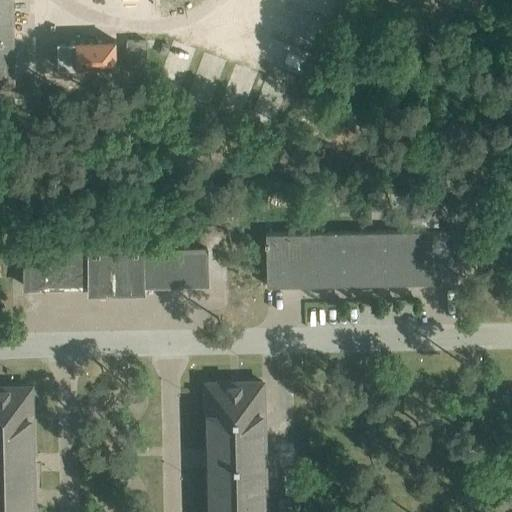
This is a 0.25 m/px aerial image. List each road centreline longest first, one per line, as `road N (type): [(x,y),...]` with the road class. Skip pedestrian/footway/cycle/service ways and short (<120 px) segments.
road 1 (unclassified): [(0,347),(511,338)]
road 2 (unclassified): [(227,0),(175,30),(61,0)]
